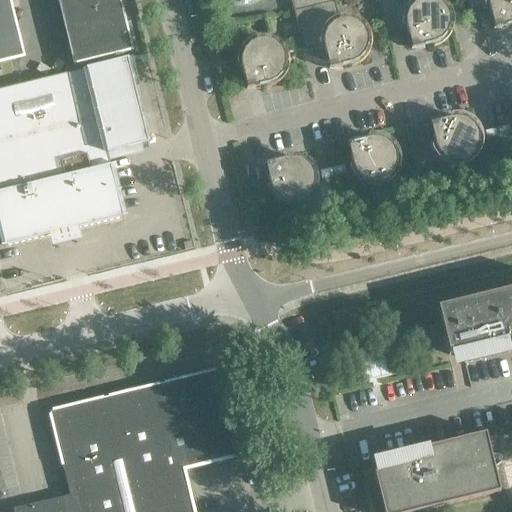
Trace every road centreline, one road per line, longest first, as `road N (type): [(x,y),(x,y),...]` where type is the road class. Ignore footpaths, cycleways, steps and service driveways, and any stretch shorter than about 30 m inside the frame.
road 1 (residential): [(238,282),(169,0)]
road 2 (residential): [(238,282),(511,216)]
road 3 (residential): [(238,282),(0,335)]
road 4 (unclassified): [(310,443),(511,396)]
road 5 (unclassified): [(310,443),(295,388),(238,282)]
